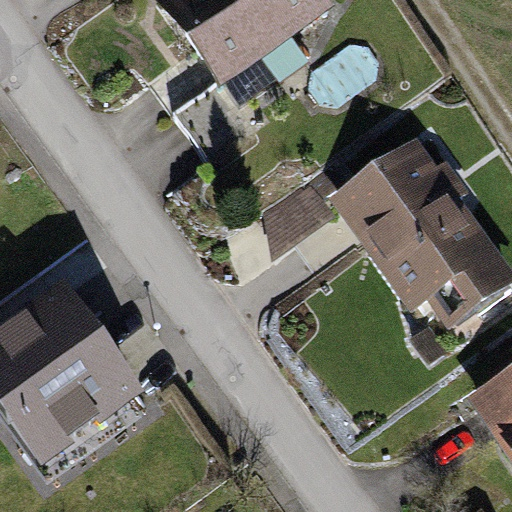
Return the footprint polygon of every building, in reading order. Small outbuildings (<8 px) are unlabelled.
[(183,0),(168,11),(220,83),(174,116),(209,165),(269,122),(254,100),(306,62),(286,34),(323,8),(316,0),(183,0)] [(413,157),(341,208),(415,311),(432,298),(454,328),(477,312),(479,316),(511,293),(450,208),(462,200),(442,171),(430,180),(413,157)] [(320,205),(345,187),(331,166),(305,184),(320,205)] [(61,306),(0,350),(0,404),(24,437),(29,434),(49,461),(131,401),(109,371),(114,368),(85,328),(80,332),(61,306)] [(413,345),(430,366),(445,354),(429,333),(413,345)] [(506,392),(480,409),(511,458),(511,369),(498,379),(506,392)]
